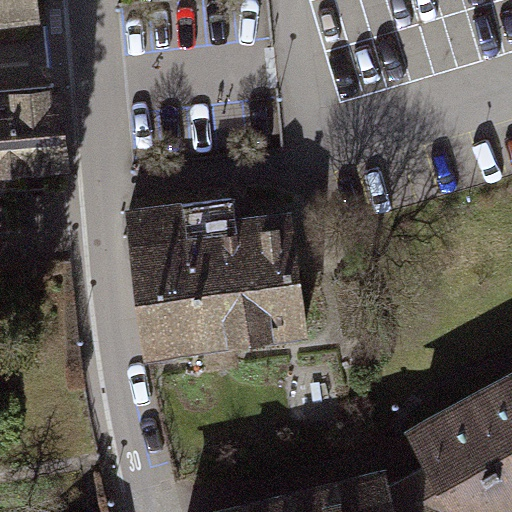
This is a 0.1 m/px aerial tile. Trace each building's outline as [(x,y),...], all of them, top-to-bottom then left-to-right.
[(35,0),(0,0),(0,31),(36,29),(35,0)] [(50,94),(0,99),(0,187),(60,181),(50,94)] [(275,208),(136,226),(148,370),(303,359),(275,208)] [(511,511),(511,360),(400,417),(420,458),(448,511),(511,511)] [(448,511),(420,458),(384,471),(380,458),(173,510),(173,511),(448,511)]
